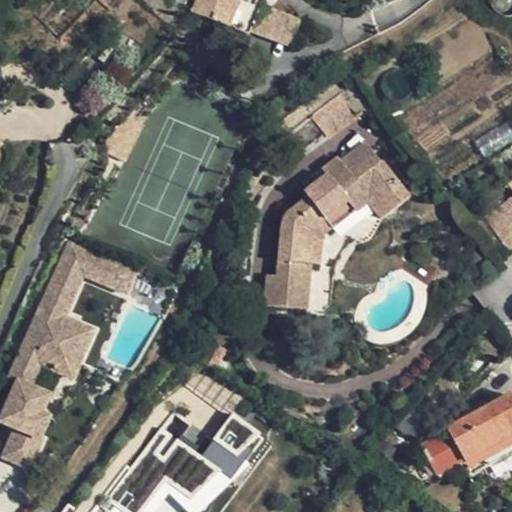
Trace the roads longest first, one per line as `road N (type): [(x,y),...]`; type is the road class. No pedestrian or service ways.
road 1 (residential): [(0,331),(67,166)]
road 2 (residential): [(420,0),(356,29),(299,0)]
